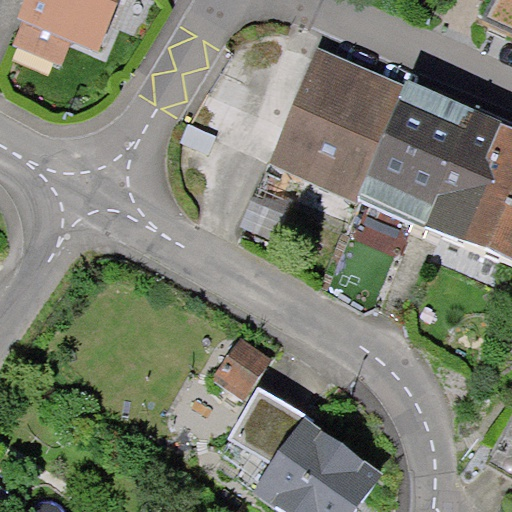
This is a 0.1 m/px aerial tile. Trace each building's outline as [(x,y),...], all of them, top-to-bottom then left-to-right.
[(123,0),(24,0),(8,41),(93,75),(123,0)] [(511,146),(313,59),(262,174),(511,284),(511,146)] [(275,367),(239,341),(198,396),(234,423),(252,397),(275,367)] [(295,429),(252,397),(234,423),(220,441),(263,472),(295,429)] [(367,511),(382,493),(295,429),(263,472),(246,495),(269,511),(367,511)] [(0,511),(19,511),(0,498),(0,511)]
